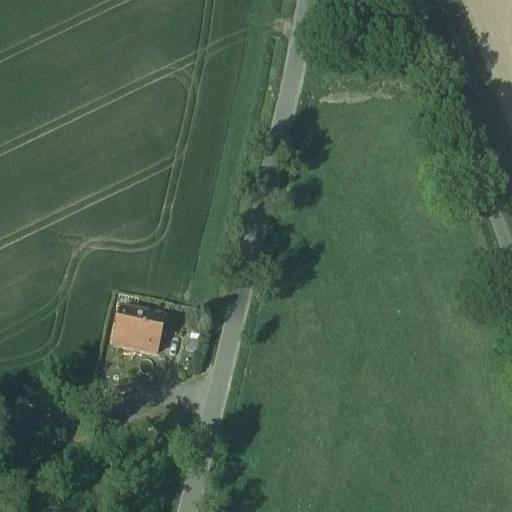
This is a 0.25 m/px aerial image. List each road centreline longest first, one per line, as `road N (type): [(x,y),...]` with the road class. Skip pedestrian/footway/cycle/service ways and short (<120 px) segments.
road 1 (tertiary): [(301,0),(296,61),(187,511)]
road 2 (unclassified): [(377,0),(511,334)]
road 3 (unknown): [(212,403),(0,446)]
